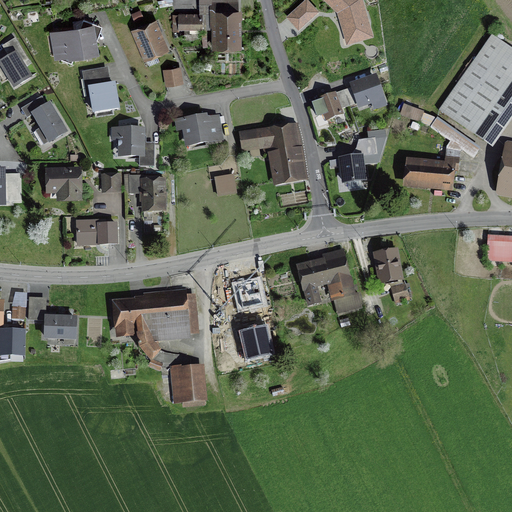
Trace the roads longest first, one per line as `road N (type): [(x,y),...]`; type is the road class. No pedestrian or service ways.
road 1 (residential): [(0,274),(137,274),(325,236)]
road 2 (residential): [(290,84),(146,109),(106,33)]
road 3 (residential): [(325,236),(511,219)]
road 4 (residential): [(325,236),(309,138),(290,84)]
